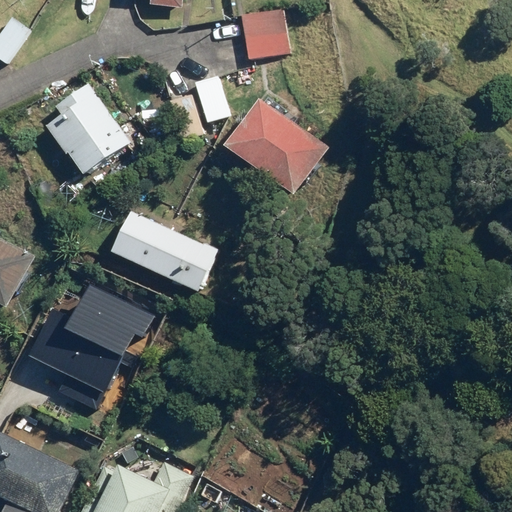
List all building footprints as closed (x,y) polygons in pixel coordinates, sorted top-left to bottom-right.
[(290,10),(244,14),(247,58),(294,54),(290,10)] [(0,52),(14,61),(32,31),(16,21),(0,46),(0,52)] [(234,113),(223,73),(200,79),(211,119),(234,113)] [(68,113),(57,121),(95,171),(138,138),(94,81),(62,106),(68,113)] [(209,128),(196,92),(174,100),(187,136),(209,128)] [(340,137),(267,93),(237,142),(309,186),(340,137)] [(225,247),(136,208),(118,249),(207,288),(225,247)] [(42,254),(0,231),(0,291),(18,301),(42,254)] [(84,316),(58,302),(29,358),(65,377),(57,393),(109,420),(149,344),(158,349),(178,310),(107,272),(84,316)] [(68,511),(89,470),(7,430),(0,443),(0,488),(18,497),(10,511),(68,511)] [(130,466),(113,458),(89,511),(90,511),(181,511),(198,476),(168,462),(163,472),(133,459),(130,466)]
